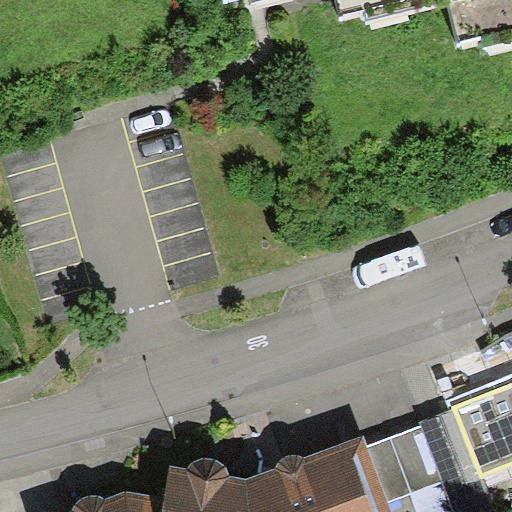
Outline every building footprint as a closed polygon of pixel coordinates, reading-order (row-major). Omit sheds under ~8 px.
[(511,0),(218,0),(223,16),(290,0),(328,0),(330,8),(363,0),(445,0),(458,52),(511,39),(511,0)] [(511,382),(454,406),(455,409),(483,479),(511,467),(511,382)] [(421,423),(422,426),(444,482),(455,511),(476,511),(493,505),(483,479),(455,409),(421,423)] [(422,426),(366,447),(387,503),(444,482),(422,426)] [(390,511),(387,503),(366,447),(363,438),(248,480),(249,511),(390,511)] [(249,511),(248,480),(230,477),(225,468),(216,461),(205,460),(194,464),(188,471),(170,467),(164,498),(161,511),(249,511)] [(161,511),(164,498),(126,493),(106,499),(98,496),(90,497),(81,500),(76,506),(72,511),(161,511)]
